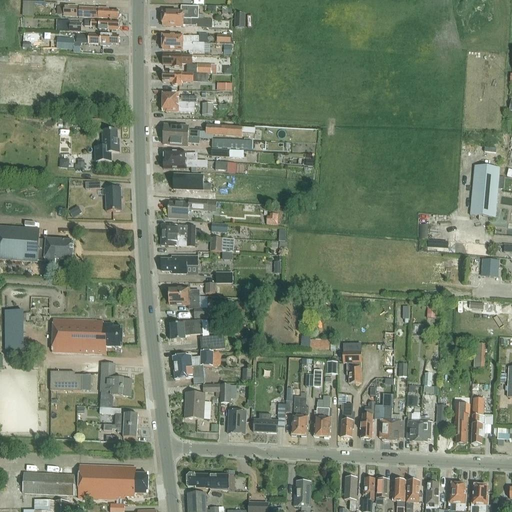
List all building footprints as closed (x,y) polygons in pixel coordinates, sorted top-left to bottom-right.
[(64,6),(64,17),(78,18),(78,11),(78,7),(64,6)] [(171,12),(163,12),(163,19),(199,20),(199,7),(184,7),(184,12),(175,11),(174,13),(171,13),(171,12)] [(119,14),(119,11),(109,11),(109,9),(79,8),(79,18),(119,20),(119,18),(120,17),(120,15),(119,14)] [(246,15),(236,15),(235,29),(245,29),(246,15)] [(213,20),(199,20),(163,19),(163,26),(170,26),(170,25),(174,25),(175,27),(184,27),(184,25),(186,25),(186,26),(197,26),(197,29),(213,30),(213,20)] [(119,26),(119,22),(85,21),(85,27),(99,27),(99,31),(108,31),(108,30),(119,31),(119,29),(120,28),(120,27),(119,26)] [(82,33),(82,24),(70,23),(70,33),(82,33)] [(89,44),(89,36),(77,35),(77,44),(81,44),(89,44)] [(119,39),(120,36),(89,35),(89,44),(101,45),(101,46),(111,47),(112,45),(119,45),(119,44),(120,42),(121,40),(119,39)] [(163,44),(205,45),(205,44),(200,44),(200,37),(185,37),(184,37),(184,35),(174,35),(174,37),(170,37),(170,36),(163,35),(163,44)] [(218,43),(232,44),(232,36),(218,35),(218,43)] [(74,44),(74,40),(58,39),(58,40),(54,40),(51,41),(50,49),(74,50),(74,44)] [(205,45),(163,44),(163,50),(170,50),(170,49),(173,49),(175,51),(183,51),(189,51),(189,54),(204,54),(205,45)] [(232,56),(232,47),(224,47),(224,56),(232,56)] [(10,55),(10,63),(32,64),(32,56),(10,55)] [(193,65),(193,56),(164,55),(164,57),(163,57),(163,61),(164,62),(164,63),(166,63),(165,66),(173,66),(173,68),(182,68),(183,65),(193,65)] [(198,65),(198,74),(212,74),(212,65),(198,65)] [(212,75),(194,74),(164,73),(164,75),(163,76),(162,80),(164,81),(163,83),(173,84),(173,86),(182,87),(182,82),(201,83),(201,81),(212,81),(212,75)] [(232,93),(232,85),(218,84),(217,92),(232,93)] [(197,104),(198,98),(189,98),(189,97),(179,97),(179,93),(167,93),(167,96),(163,95),(162,101),(163,102),(163,103),(195,104),(197,104)] [(230,104),(230,96),(219,96),(219,104),(230,104)] [(195,109),(195,104),(163,103),(163,104),(162,105),(163,109),(163,110),(167,110),(167,113),(179,113),(189,113),(189,109),(195,109)] [(213,105),(203,105),(203,116),(213,116),(213,105)] [(65,118),(64,128),(72,128),(73,119),(65,118)] [(207,134),(242,137),(243,128),(207,125),(207,134)] [(165,126),(164,137),(200,139),(200,133),(189,132),(190,127),(165,126)] [(106,149),(96,149),(97,163),(113,162),(112,154),(119,154),(118,132),(105,132),(106,149)] [(200,139),(164,137),(164,147),(188,148),(189,145),(199,146),(200,139)] [(213,140),(213,148),(253,150),(254,142),(213,140)] [(164,161),(164,162),(198,162),(198,155),(187,155),(186,153),(179,153),(178,154),(174,154),(174,153),(164,153),(164,161)] [(70,161),(61,160),(60,169),(69,169),(70,161)] [(198,163),(198,162),(164,162),(164,170),(173,170),(173,169),(177,169),(179,170),(186,170),(187,168),(192,168),(192,173),(198,173),(198,169),(208,169),(208,163),(198,163)] [(229,166),(216,165),(216,173),(228,174),(229,166)] [(471,217),(496,219),(501,169),(475,167),(471,217)] [(174,176),(174,191),(211,192),(211,185),(204,185),(204,177),(174,176)] [(108,213),(123,212),(122,189),(104,190),(104,196),(107,196),(108,213)] [(190,201),(190,204),(190,206),(170,204),(169,219),(189,221),(189,211),(207,213),(208,203),(190,201)] [(226,226),(212,225),(212,233),(226,234),(226,226)] [(162,237),(196,238),(196,237),(202,237),(202,231),(196,231),(196,227),(188,227),(179,227),(163,226),(162,237)] [(73,261),(75,242),(41,240),(41,230),(0,227),(0,260),(39,263),(39,261),(46,262),(46,263),(45,263),(45,269),(46,270),(46,271),(47,272),(48,272),(53,272),(55,271),(56,268),(57,260),(73,261)] [(196,248),(196,238),(162,237),(162,248),(179,248),(188,248),(196,248)] [(212,238),(211,252),(234,253),(235,239),(212,238)] [(199,258),(188,258),(173,258),(173,261),(165,261),(165,264),(162,264),(162,273),(173,273),(173,275),(188,275),(188,267),(199,267),(199,258)] [(500,261),(483,260),(482,278),(499,279),(500,261)] [(217,274),(217,285),(233,285),(233,274),(217,274)] [(216,285),(206,285),(206,296),(216,296),(216,285)] [(170,298),(201,298),(201,292),(193,292),(193,290),(187,290),(185,291),(181,291),(181,290),(170,289),(170,290),(169,290),(169,295),(170,295),(170,298)] [(201,298),(170,298),(170,301),(169,301),(169,306),(170,306),(179,306),(180,305),(183,305),(184,306),(190,306),(190,310),(195,310),(195,319),(210,319),(209,310),(200,310),(200,304),(201,298)] [(249,313),(248,302),(236,303),(237,314),(249,313)] [(429,309),(428,319),(437,320),(437,309),(429,309)] [(104,325),(105,321),(66,320),(55,320),(53,352),(107,354),(108,348),(123,348),(124,329),(114,328),(114,325),(104,325)] [(186,342),(186,337),(204,336),(203,321),(184,323),(184,325),(172,326),(172,336),(171,336),(171,341),(173,341),(173,343),(186,342)] [(424,326),(413,325),(412,337),(423,338),(424,326)] [(202,351),(226,350),(225,337),(201,338),(202,351)] [(311,337),(302,337),(302,349),(331,349),(331,351),(336,351),(336,343),(330,343),(330,341),(327,341),(327,338),(318,338),(318,340),(311,340),(311,337)] [(486,345),(475,345),(474,369),(485,369),(486,345)] [(362,384),(362,369),(361,348),(345,348),(345,365),(348,365),(348,377),(350,377),(350,383),(354,383),(354,385),(362,384)] [(214,353),(202,352),(201,358),(192,358),(192,357),(174,358),(175,367),(177,367),(177,370),(193,368),(201,367),(213,367),(214,353)] [(339,363),(328,363),(327,375),(338,375),(339,363)] [(132,397),(133,380),(122,380),(122,381),(117,381),(118,380),(115,379),(116,365),(103,364),(101,392),(113,393),(112,395),(111,395),(111,396),(132,397)] [(407,378),(408,364),(399,364),(399,378),(407,378)] [(193,368),(177,370),(177,372),(175,372),(176,381),(194,379),(201,378),(200,369),(193,368)] [(252,371),(244,371),(243,385),(252,385),(252,371)] [(323,372),(315,371),(314,388),(322,388),(323,372)] [(75,391),(75,376),(75,373),(51,373),(51,391),(75,391)] [(217,393),(217,398),(221,398),(221,385),(204,386),(204,393),(217,393)] [(230,403),(232,386),(221,385),(221,398),(221,403),(230,403)] [(204,421),(205,403),(205,396),(187,395),(186,420),(204,421)] [(392,422),(392,409),(393,409),(393,397),(393,396),(383,396),(383,407),(376,407),(375,421),(381,421),(380,439),(384,439),(384,443),(392,443),(393,422),(392,422)] [(300,436),(301,408),(301,398),(296,398),(295,417),(292,417),(292,426),(293,426),(293,428),(292,428),(292,437),(297,437),(297,436),(300,436)] [(409,398),(408,406),(418,406),(418,399),(415,398),(409,398)] [(485,438),(485,426),(485,425),(479,425),(480,416),(484,416),(485,400),(474,400),(473,416),(471,445),(473,445),(475,446),(478,447),(479,445),(483,446),(483,438),(485,438)] [(373,440),(373,423),(375,423),(376,404),(370,404),(370,408),(366,408),(365,414),(370,415),(370,417),(364,416),(363,422),(362,422),(361,431),(362,431),(362,440),(366,440),(367,441),(370,441),(370,440),(373,440)] [(354,431),(355,422),(353,422),(354,406),(344,405),(343,421),(342,439),(343,439),(344,440),(348,440),(349,439),(353,439),(353,430),(354,431)] [(455,429),(455,437),(457,437),(457,445),(461,445),(462,446),(465,446),(466,445),(467,445),(468,416),(470,416),(470,407),(457,406),(456,419),(458,420),(457,429),(455,429)] [(438,407),(437,429),(446,429),(447,407),(438,407)] [(116,426),(138,427),(139,415),(126,415),(122,415),(122,410),(101,408),(101,414),(116,415),(116,426)] [(301,408),(300,436),(302,436),(302,438),(307,438),(308,429),(307,429),(307,426),(309,426),(310,409),(301,408)] [(323,437),(324,409),(318,409),(318,413),(315,413),(314,427),(316,427),(315,430),(315,438),(320,438),(320,437),(323,437)] [(330,410),(324,409),(323,437),(325,437),(325,439),(330,439),(330,430),(330,428),(331,428),(332,413),(330,413),(330,410)] [(230,412),(229,435),(246,436),(247,413),(230,412)] [(261,415),(260,421),(255,421),(254,434),(255,434),(255,433),(277,434),(277,435),(278,435),(279,422),(272,422),(272,415),(261,415)] [(411,444),(420,444),(422,415),(421,415),(415,415),(415,423),(409,423),(409,440),(411,440),(411,444)] [(425,415),(422,415),(420,444),(429,444),(429,441),(432,441),(433,423),(425,423),(426,418),(425,418),(425,415)] [(486,416),(485,425),(485,426),(493,426),(493,416),(486,416)] [(393,422),(392,443),(400,443),(401,440),(405,440),(405,422),(393,422)] [(138,439),(138,427),(116,426),(105,425),(104,431),(113,432),(113,430),(118,431),(118,433),(125,433),(125,438),(138,439)] [(499,429),(499,439),(511,440),(511,429),(499,429)] [(118,501),(118,505),(126,505),(126,498),(136,499),(136,495),(149,496),(150,476),(137,475),(137,468),(81,466),(81,476),(24,474),(23,495),(80,497),(80,500),(118,501)] [(229,492),(230,477),(227,477),(190,476),(188,478),(188,488),(196,488),(196,489),(211,490),(211,492),(229,492)] [(357,511),(358,479),(346,479),(346,491),(345,492),(345,494),(346,495),(345,501),(351,502),(350,511),(357,511)] [(375,502),(376,480),(366,480),(366,487),(364,488),(364,497),(367,497),(367,502),(364,502),(363,511),(372,511),(373,502),(375,502)] [(389,500),(390,481),(378,480),(377,506),(384,506),(384,500),(389,500)] [(310,511),(312,483),(297,482),(297,489),(295,489),(295,508),(302,508),(301,511),(310,511)] [(404,511),(407,483),(405,483),(404,482),(400,482),(400,483),(396,482),(395,493),(394,494),(394,502),(398,502),(397,511),(404,511)] [(420,504),(421,483),(409,482),(407,509),(414,510),(414,504),(420,504)] [(439,511),(440,485),(435,484),(434,483),(431,483),(430,484),(428,484),(426,511),(444,511),(439,511)] [(451,511),(457,511),(459,485),(451,484),(451,493),(451,495),(450,495),(449,505),(451,505),(451,511)] [(459,485),(457,511),(465,511),(467,496),(465,496),(466,494),(466,485),(459,485)] [(472,511),(480,511),(482,486),(474,485),(474,494),(474,496),(473,496),(472,511)] [(489,486),(482,486),(480,511),(486,511),(487,506),(489,507),(490,497),(488,497),(489,495),(489,486)] [(188,511),(206,511),(206,494),(188,496),(188,511)] [(36,502),(35,511),(25,511),(24,511),(69,511),(70,503),(36,502)] [(269,511),(269,503),(250,503),(249,511),(269,511)]
